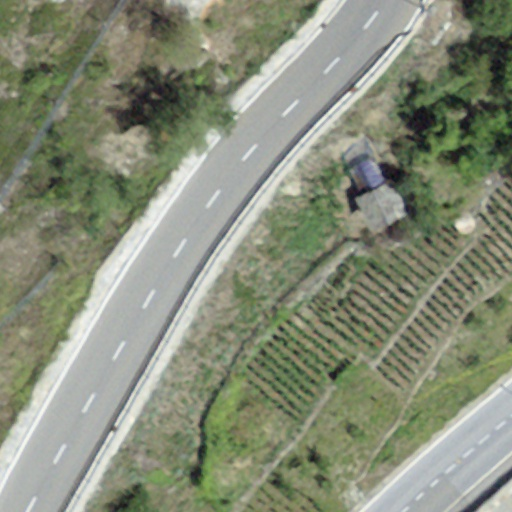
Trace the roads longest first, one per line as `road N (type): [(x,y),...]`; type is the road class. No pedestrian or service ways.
road 1 (tertiary): [(30,511),(193,227),(386,0)]
road 2 (tertiary): [(511,417),(403,511)]
